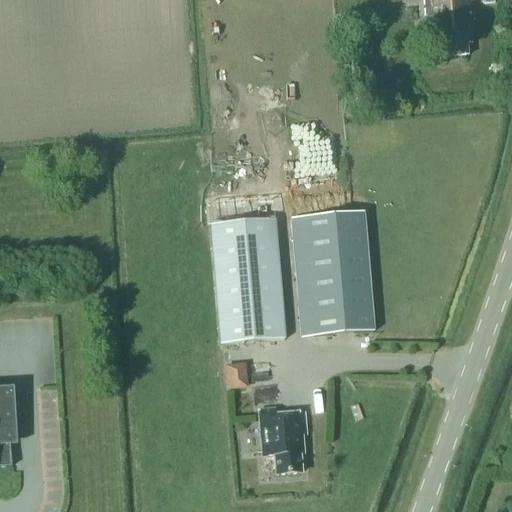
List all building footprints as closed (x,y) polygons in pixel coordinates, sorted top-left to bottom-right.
[(474,22),(472,0),(423,0),(425,20),(431,19),(433,37),(436,37),(438,61),(466,59),(465,48),(472,47),(470,23),(474,22)] [(303,219),(312,339),(372,334),(362,215),(303,219)] [(220,347),(285,342),(275,222),(210,227),(220,347)] [(249,362),(227,367),(232,392),(254,388),(249,362)] [(0,395),(0,470),(11,470),(8,427),(14,426),(12,395),(0,395)] [(301,437),(305,436),(303,416),(275,418),(260,419),(263,459),(275,458),(276,478),(300,476),(299,456),(303,456),(301,437)]
